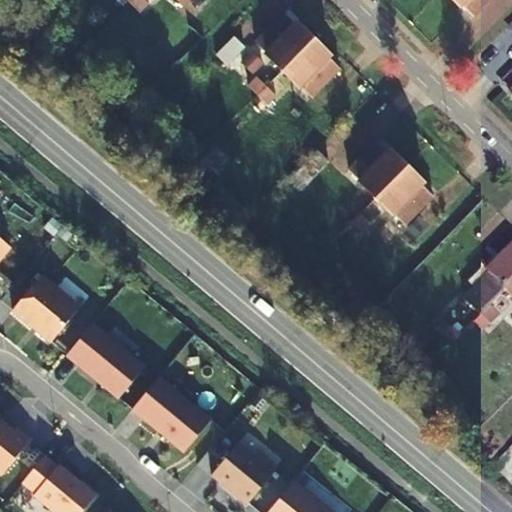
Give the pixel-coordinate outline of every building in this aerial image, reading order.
[(168,0),(134,0),(132,2),(118,16),(135,33),(168,0)] [(155,54),(178,31),(169,21),(146,44),(155,54)] [(246,79),(261,95),(316,40),(299,25),(246,79)] [(316,40),(261,95),(245,111),(258,123),(274,108),(278,112),(332,58),(316,40)] [(227,85),(245,67),(234,55),(215,74),(227,85)] [(292,151),(301,159),(326,129),(317,121),(292,151)] [(352,221),(355,224),(410,169),(393,153),(318,227),(332,241),(352,221)] [(410,169),(355,224),(372,240),(426,186),(410,169)] [(0,259),(9,248),(0,240),(0,259)] [(407,268),(423,253),(414,243),(398,259),(407,268)] [(511,250),(465,297),(481,313),(511,282),(511,250)] [(12,311),(50,343),(79,308),(40,276),(12,311)] [(511,282),(481,313),(498,330),(511,315),(511,282)] [(92,325),(66,356),(118,399),(144,368),(92,325)] [(501,356),(511,345),(511,328),(492,347),(501,356)] [(158,378),(131,411),(183,454),(210,421),(158,378)] [(0,421),(0,476),(0,477),(30,441),(16,429),(13,432),(0,421)] [(238,443),(210,477),(246,506),(273,472),(238,443)] [(61,465),(80,474),(89,456),(69,447),(61,465)] [(507,473),(511,468),(511,451),(499,464),(507,473)] [(21,485),(53,511),(95,511),(103,503),(66,472),(65,474),(44,457),(21,485)] [(328,511),(293,483),(268,511),(328,511)]
